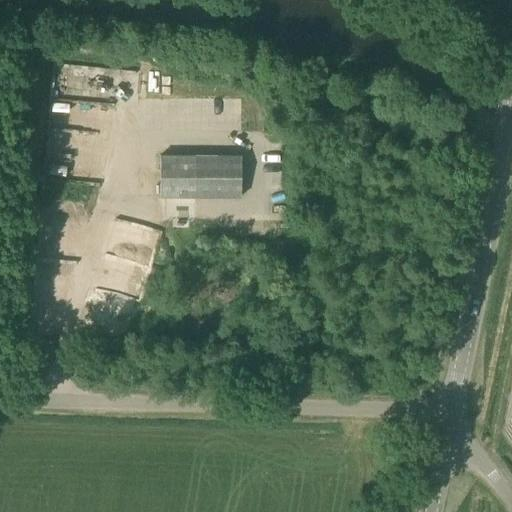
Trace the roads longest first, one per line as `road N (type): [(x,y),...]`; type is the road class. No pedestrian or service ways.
road 1 (unclassified): [(451,425),(416,413),(0,402)]
road 2 (tertiary): [(451,425),(511,119)]
